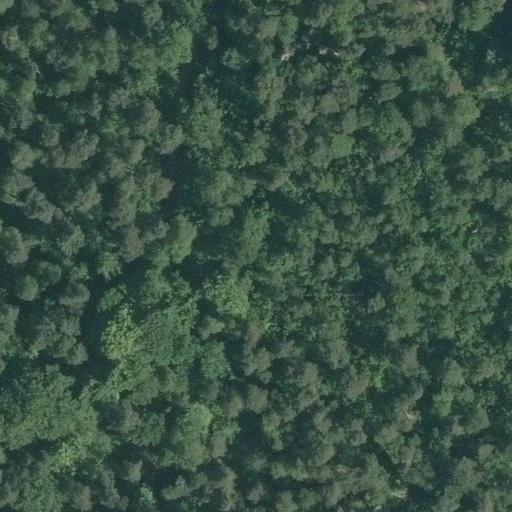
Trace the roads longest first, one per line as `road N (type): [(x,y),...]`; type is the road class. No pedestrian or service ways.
road 1 (track): [(148,511),(157,320),(194,0)]
road 2 (track): [(157,320),(142,331),(83,439),(30,511)]
road 3 (track): [(83,439),(153,431),(236,467),(286,511)]
road 4 (track): [(193,8),(0,123)]
